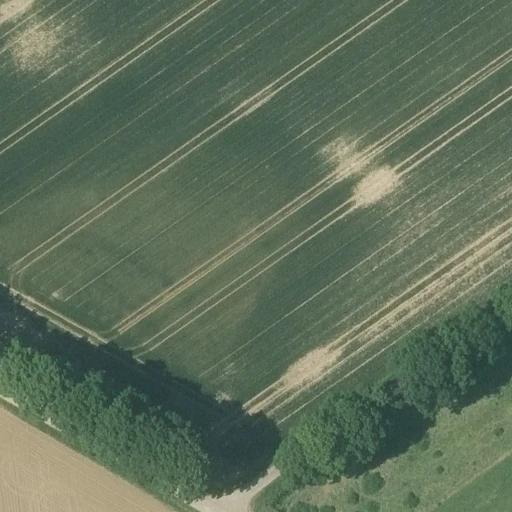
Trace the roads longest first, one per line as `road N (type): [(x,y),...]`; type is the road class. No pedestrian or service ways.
road 1 (unclassified): [(220,511),(511,309)]
road 2 (unclassified): [(219,511),(0,388)]
